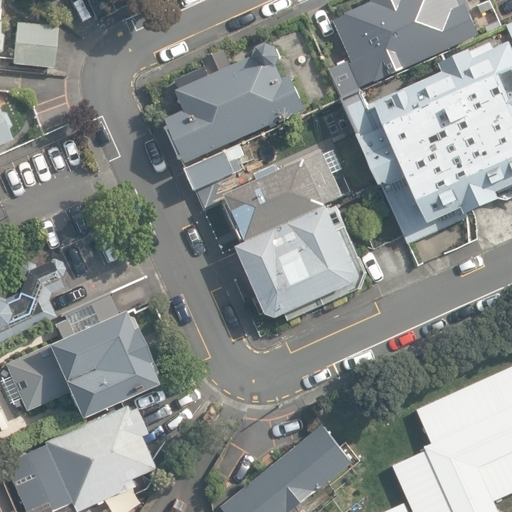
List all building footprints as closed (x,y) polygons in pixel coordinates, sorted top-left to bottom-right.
[(108,0),(87,0),(94,14),(111,6),(108,0)] [(353,63),(351,64),(362,89),(482,36),(465,0),(372,0),(374,3),(335,22),(345,44),(341,46),(347,58),(350,57),(353,63)] [(58,27),(17,23),(12,65),(53,69),(58,27)] [(370,105),(362,89),(351,64),(349,61),(330,70),(383,186),(386,184),(392,187),(394,186),(398,194),(413,187),(426,214),(423,216),(429,229),(435,226),(439,234),(507,203),(503,195),(511,190),(511,43),(497,50),(494,43),(441,66),(444,73),(389,99),(388,97),(370,105)] [(168,121),(188,165),(308,111),(293,77),(285,80),(280,68),(283,59),(279,49),(269,45),(259,49),(256,56),(257,58),(212,78),(206,68),(177,82),(182,91),(179,93),(188,112),(168,121)] [(0,146),(9,143),(5,135),(9,129),(2,115),(0,114),(0,146)] [(338,207),(339,209),(355,201),(352,195),(355,193),(335,150),(307,162),(307,161),(281,172),(279,166),(257,175),(261,182),(244,189),(227,196),(229,200),(231,205),(226,208),(242,243),(247,241),(249,244),(329,208),(330,210),(338,207)] [(227,196),(244,189),(237,175),(245,171),(239,160),(232,163),(228,153),(187,171),(205,211),(229,200),(227,196)] [(330,210),(329,208),(249,244),(239,249),(268,316),(279,320),(287,317),(290,323),(362,290),(369,273),(339,209),(338,207),(330,210)] [(66,393),(78,419),(155,384),(153,380),(157,373),(149,358),(144,356),(135,335),(137,331),(131,317),(123,316),(121,311),(116,313),(108,294),(63,315),(65,319),(54,325),(60,338),(44,344),(46,346),(4,364),(11,379),(0,384),(8,401),(19,397),(25,412),(66,393)] [(140,437),(147,434),(135,408),(129,411),(126,406),(43,442),(44,445),(3,463),(26,511),(24,511),(86,511),(85,509),(95,503),(96,505),(102,502),(101,501),(135,487),(131,479),(155,468),(140,437)] [(223,511),(292,511),(355,459),(323,421),(219,507),(223,511)]
